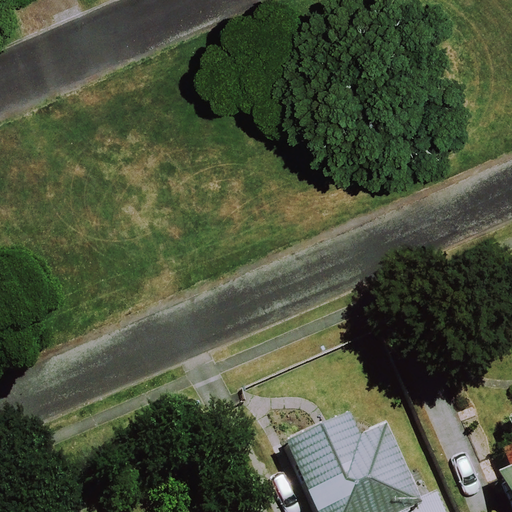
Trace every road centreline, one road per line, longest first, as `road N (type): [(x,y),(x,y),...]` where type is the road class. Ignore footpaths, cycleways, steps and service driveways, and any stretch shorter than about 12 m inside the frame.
road 1 (residential): [(511,185),(0,406)]
road 2 (residential): [(0,80),(187,0)]
